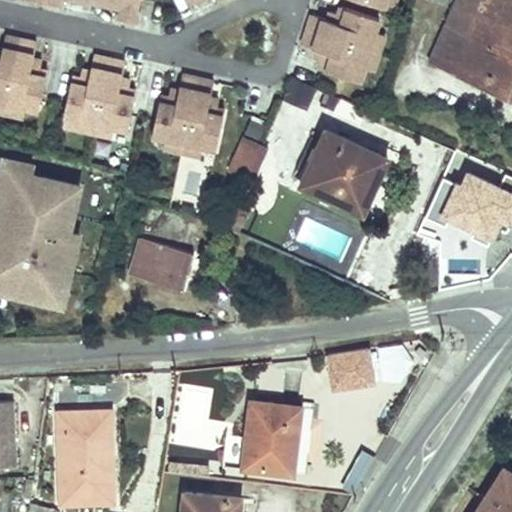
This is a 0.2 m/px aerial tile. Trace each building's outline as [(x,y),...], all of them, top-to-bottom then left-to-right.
[(137,0),(88,0),(88,1),(109,5),(110,1),(120,3),(119,7),(117,19),(133,23),(137,0)] [(426,57),(511,97),(511,0),(451,0),(448,7),(426,57)] [(325,16),(309,12),(304,26),(367,46),(377,15),(338,3),(336,11),(327,8),(325,16)] [(367,46),(304,26),(299,42),(315,47),(312,56),(320,59),(318,66),(357,78),(367,46)] [(30,42),(16,39),(13,54),(5,53),(3,60),(0,59),(0,98),(18,102),(30,42)] [(45,45),(30,42),(18,102),(36,106),(48,109),(56,72),(49,70),(50,62),(42,60),(45,45)] [(115,59),(100,57),(96,72),(88,70),(86,78),(79,77),(72,114),(83,116),(102,120),(115,59)] [(129,63),(115,59),(102,120),(121,124),(132,127),(140,89),(133,88),(134,80),(126,78),(129,63)] [(186,138),(198,77),(183,74),(180,89),(172,87),(170,96),(163,94),(155,131),(167,133),(186,138)] [(308,106),(316,86),(292,76),(284,96),(308,106)] [(210,95),(213,80),(198,77),(186,138),(204,141),(216,144),(223,107),(217,105),(218,97),(210,95)] [(363,105),(336,93),(327,115),(352,128),(363,105)] [(390,117),(393,101),(378,97),(376,110),(374,119),(389,121),(390,117)] [(0,108),(15,112),(18,102),(0,98),(0,108)] [(36,106),(18,102),(15,112),(34,116),(36,106)] [(100,130),(102,120),(83,116),(81,126),(100,130)] [(118,134),(121,124),(102,120),(100,130),(118,134)] [(374,155),(316,129),(293,179),(359,211),(371,185),(363,180),(374,155)] [(183,148),(186,138),(167,133),(165,143),(183,148)] [(202,151),(204,141),(186,138),(183,148),(202,151)] [(268,149),(241,138),(229,168),(255,179),(268,149)] [(511,177),(457,151),(425,216),(446,226),(448,222),(491,243),(501,223),(511,228),(511,227),(511,177)] [(0,258),(0,259),(2,246),(0,245),(0,205),(6,172),(25,176),(27,166),(0,160),(0,258)] [(65,233),(71,203),(66,202),(69,185),(25,176),(6,172),(0,205),(0,245),(2,246),(0,259),(0,258),(0,293),(51,304),(65,233)] [(71,203),(75,186),(69,185),(66,202),(71,203)] [(61,306),(75,235),(65,233),(51,304),(61,306)] [(195,254),(142,239),(132,274),(185,289),(195,254)] [(370,348),(328,356),(335,391),(377,383),(370,348)] [(11,401),(0,401),(0,469),(14,469),(11,401)] [(304,408),(248,401),(241,466),(296,473),(304,408)] [(56,502),(113,501),(112,434),(95,434),(94,411),(55,411),(55,429),(68,429),(68,470),(56,470),(56,502)] [(95,434),(112,434),(112,411),(94,411),(95,434)] [(68,429),(55,429),(56,470),(68,470),(68,429)] [(375,456),(362,450),(345,485),(358,491),(375,456)] [(511,511),(511,474),(502,469),(476,511),(511,511)] [(244,511),(245,503),(183,495),(180,511),(244,511)]
